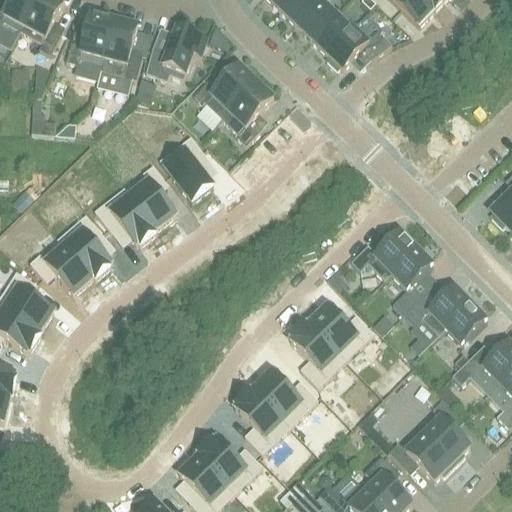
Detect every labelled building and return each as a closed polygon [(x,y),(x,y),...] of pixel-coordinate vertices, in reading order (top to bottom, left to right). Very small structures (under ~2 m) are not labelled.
[(21,38),(42,0),(14,0),(9,10),(0,5),(0,27),(4,21),(24,32),(21,37),(21,38)] [(58,1),(56,0),(42,0),(21,38),(42,49),(39,54),(50,60),(62,40),(51,34),(65,8),(57,4),(58,1)] [(264,0),(264,1),(280,16),(294,0),(264,0)] [(294,0),(280,16),(295,31),(320,5),(314,0),(294,0)] [(367,0),(362,6),(370,14),(376,8),(367,0)] [(435,16),(418,0),(397,0),(392,6),(419,32),(435,16)] [(418,0),(435,16),(450,0),(449,0),(418,0)] [(335,19),(320,5),(295,31),(311,46),(340,16),(339,15),(335,19)] [(311,46),(326,61),(357,29),(356,28),(354,30),(340,16),(311,46)] [(101,76),(115,22),(101,18),(100,21),(91,19),(84,47),(72,44),(66,67),(78,70),(80,64),(102,70),(100,76),(101,76)] [(130,26),(115,22),(101,76),(136,85),(142,62),(130,59),(138,31),(129,29),(130,26)] [(372,43),(357,29),(326,61),(329,63),(326,65),(337,76),(340,73),(343,76),(350,68),(361,57),(371,66),(371,67),(392,51),(378,37),(372,43)] [(195,40),(196,38),(183,32),(182,35),(177,33),(167,60),(153,55),(146,79),(167,88),(170,81),(183,86),(194,59),(200,62),(207,45),(195,40)] [(215,34),(210,49),(228,56),(230,50),(216,34),(215,34)] [(222,124),(259,86),(248,75),(246,78),(239,71),(219,92),(210,83),(194,101),(203,110),(205,108),(222,124)] [(269,96),(259,86),(222,124),(239,141),(237,142),(246,151),(263,134),(254,125),(274,104),(267,98),(269,96)] [(75,131),(68,130),(55,142),(75,143),(75,131)] [(213,192),(209,187),(197,171),(207,164),(191,143),(160,168),(192,209),(213,192)] [(146,184),(128,198),(157,236),(176,221),(160,200),(169,193),(153,172),(143,180),(146,184)] [(28,175),(28,190),(42,189),(41,174),(28,175)] [(505,231),(509,234),(511,230),(511,180),(506,187),(511,193),(511,197),(492,217),(494,219),(491,222),(502,234),(505,231)] [(128,198),(125,195),(95,218),(111,238),(120,231),(137,252),(138,251),(140,252),(157,240),(155,238),(157,236),(128,198)] [(86,222),(59,245),(94,285),(95,287),(111,273),(109,271),(111,270),(94,249),(103,241),(86,222)] [(384,286),(419,251),(406,238),(403,240),(400,237),(377,260),(368,251),(351,268),(360,277),(368,269),(384,286)] [(74,302),(94,285),(59,245),(57,247),(60,251),(43,265),(40,262),(30,271),(47,290),(56,282),(74,302)] [(419,251),(384,286),(385,287),(392,280),(407,296),(410,294),(433,271),(430,268),(433,266),(419,251)] [(17,279),(0,303),(0,311),(40,338),(54,317),(32,303),(38,293),(17,279)] [(431,315),(422,324),(439,342),(446,335),(445,335),(471,310),(454,293),(431,315)] [(403,321),(420,304),(410,294),(407,296),(393,310),(403,321)] [(420,304),(403,321),(414,332),(422,324),(431,315),(420,304)] [(445,335),(446,335),(462,351),(487,327),(471,310),(445,335)] [(0,311),(0,350),(4,344),(27,359),(28,357),(30,358),(41,341),(39,340),(40,338),(0,311)] [(310,330),(346,367),(374,340),(356,322),(347,331),(328,311),(310,330)] [(346,367),(310,330),(308,331),(306,330),(291,344),(293,346),(291,348),(310,367),(301,376),(319,395),(346,367)] [(495,361),(483,373),(499,390),(511,377),(511,351),(508,348),(495,361)] [(460,373),(469,365),(464,359),(455,368),(460,373)] [(461,391),(478,374),(469,365),(452,382),(461,391)] [(0,402),(9,405),(10,403),(12,404),(17,383),(14,383),(15,380),(0,376),(0,402)] [(511,377),(499,390),(511,402),(511,377)] [(254,396),(291,434),(318,407),(300,388),(291,397),(272,378),(254,396)] [(291,434),(254,396),(252,398),(250,396),(236,411),(237,413),(235,415),(254,434),(245,443),(263,461),(291,434)] [(0,402),(0,428),(3,429),(9,405),(0,402)] [(420,437),(454,472),(465,462),(462,459),(470,452),(455,437),(450,432),(459,423),(442,406),(433,415),(438,420),(420,437)] [(414,467),(419,472),(434,487),(441,480),(444,482),(454,472),(420,437),(403,454),(398,449),(389,458),(405,475),(414,467)] [(198,463),(235,501),(263,473),(245,455),(236,464),(217,445),(215,447),(213,445),(198,460),(200,461),(198,463)] [(0,481),(9,481),(6,454),(0,454),(0,481)] [(360,490),(380,511),(408,511),(411,510),(391,489),(400,481),(381,462),(365,478),(371,485),(363,493),(360,490)] [(223,511),(235,501),(198,463),(180,481),(199,500),(189,509),(191,511),(223,511)] [(293,492),(300,499),(305,494),(298,487),(293,492)] [(380,511),(360,490),(344,506),(329,491),(318,502),(328,511),(380,511)]
